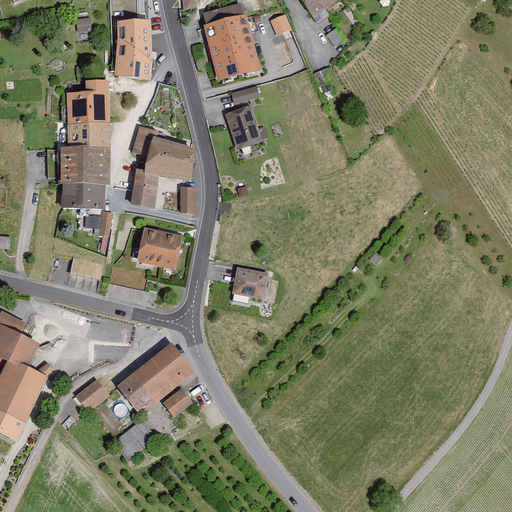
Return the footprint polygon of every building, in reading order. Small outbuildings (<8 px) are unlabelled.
[(182,0),(184,11),(196,9),(194,0),(182,0)] [(301,0),(314,18),(338,0),(301,0)] [(243,6),(206,16),(208,24),(202,25),(218,85),(262,73),(243,6)] [(287,15),(271,21),(277,37),(293,31),(287,15)] [(78,31),(91,31),(91,19),(78,19),(78,31)] [(118,40),(115,78),(151,84),(152,68),(152,53),(151,23),(117,23),(118,40)] [(63,186),(63,209),(107,210),(107,186),(110,186),(111,83),(87,83),(87,95),(69,95),(69,150),(61,150),(61,186),(63,186)] [(256,89),(231,96),(234,106),(259,99),(256,89)] [(251,109),(226,117),(237,152),(262,144),(251,109)] [(148,157),(143,174),(138,172),(132,208),(156,211),(160,179),(189,184),(193,152),(156,142),(159,134),(142,129),(135,154),(148,157)] [(194,215),(194,189),(180,188),(181,213),(194,215)] [(244,191),(236,193),(237,199),(246,197),(244,191)] [(114,214),(104,213),(100,236),(109,238),(114,214)] [(145,231),(137,264),(175,274),(184,241),(145,231)] [(269,276),(238,270),(233,296),(265,302),(269,276)] [(0,359),(5,362),(0,371),(0,434),(17,443),(53,368),(47,362),(38,371),(28,366),(40,343),(21,334),(26,323),(0,311),(0,359)] [(172,345),(120,388),(139,411),(153,400),(157,405),(195,373),(172,345)] [(77,396),(90,411),(110,395),(98,379),(77,396)] [(178,394),(160,407),(170,422),(189,408),(178,394)] [(140,424),(111,447),(127,466),(156,443),(140,424)]
